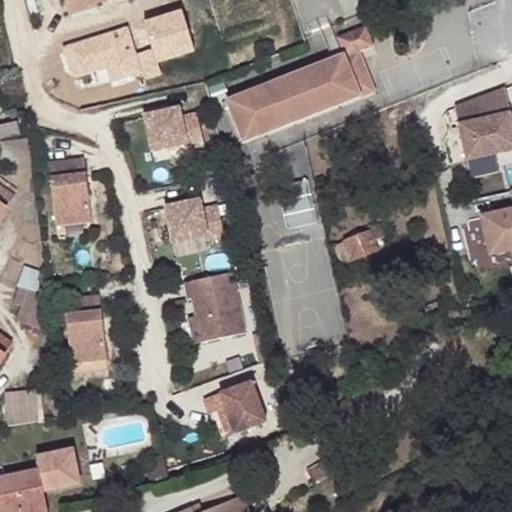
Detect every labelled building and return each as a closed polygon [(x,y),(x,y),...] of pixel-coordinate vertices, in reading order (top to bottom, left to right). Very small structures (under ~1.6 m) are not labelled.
[(96,0),(83,0),(67,5),(69,14),(98,5),(97,3),(96,0)] [(373,0),(326,0),(334,20),(375,4),(373,0)] [(374,47),(366,27),(337,38),(343,55),(345,59),(346,58),(374,47)] [(130,28),(68,43),(79,89),(141,75),(130,28)] [(368,72),(360,53),(346,58),(348,64),(354,77),(368,72)] [(343,55),(225,101),(229,110),(348,64),(346,58),(345,59),(343,55)] [(354,77),(348,64),(229,110),(243,144),(375,92),(368,72),(354,77)] [(511,118),(507,95),(482,101),(487,124),(511,118)] [(487,124),(482,101),(456,106),(467,157),(511,147),(511,119),(511,118),(487,124)] [(180,108),(145,115),(152,151),(186,144),(187,149),(204,145),(197,114),(182,117),(180,108)] [(20,134),(17,122),(0,125),(0,135),(1,140),(20,134)] [(32,164),(30,143),(0,146),(1,153),(4,152),(6,167),(32,164)] [(84,159),(49,164),(56,226),(92,222),(84,159)] [(0,186),(0,203),(6,207),(14,197),(0,186)] [(511,199),(511,208),(481,216),(490,254),(511,248),(511,189),(510,190),(511,199)] [(199,200),(164,208),(172,243),(206,235),(207,240),(223,237),(217,205),(201,209),(199,200)] [(344,264),(380,251),(372,230),(336,243),(344,264)] [(233,273),(184,284),(188,300),(192,300),(196,317),(202,343),(246,333),(233,273)] [(48,298),(19,287),(13,303),(14,304),(22,306),(50,317),(48,298)] [(100,296),(64,300),(71,363),(107,359),(100,296)] [(50,317),(22,306),(20,307),(16,321),(52,334),(50,317)] [(202,343),(196,317),(189,319),(194,345),(202,343)] [(13,344),(0,334),(0,363),(6,355),(5,354),(13,344)] [(204,400),(209,414),(218,411),(225,408),(234,434),(266,422),(252,382),(204,400)] [(36,392),(5,395),(8,426),(39,421),(36,392)] [(225,408),(218,411),(227,437),(234,434),(225,408)] [(377,448),(368,432),(346,446),(355,461),(377,448)] [(72,450),(63,452),(70,487),(80,485),(72,450)] [(39,471),(0,479),(0,511),(47,511),(44,492),(70,487),(63,452),(36,458),(39,471)] [(343,468),(335,455),(312,469),(320,482),(343,468)] [(169,484),(165,461),(155,463),(157,473),(148,475),(150,487),(169,484)] [(320,482),(312,469),(307,471),(315,485),(320,482)] [(205,511),(192,511),(192,510),(186,511),(249,511),(243,496),(205,511)]
